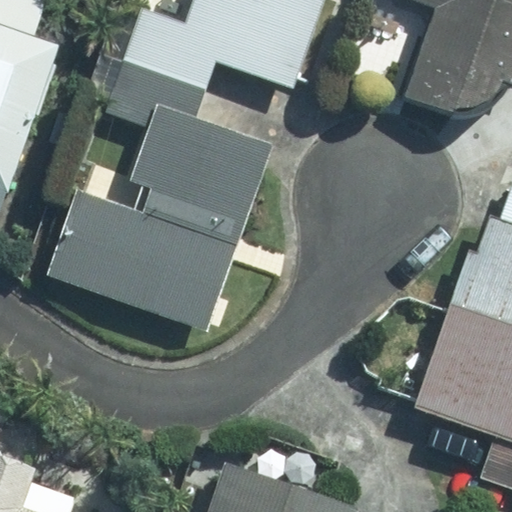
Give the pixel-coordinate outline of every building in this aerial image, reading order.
[(8,202),(59,51),(35,43),(49,1),(46,0),(0,0),(0,210),(3,201),(8,202)] [(293,89),(324,0),(194,0),(186,26),(225,39),(217,63),(293,89)] [(511,0),(395,0),(432,12),(397,114),(482,124),(511,81),(511,0)] [(225,39),(186,26),(141,10),(104,116),(146,132),(154,111),(192,124),(225,39)] [(141,214),(79,192),(48,279),(207,335),(272,153),(192,124),(154,111),(146,132),(127,185),(149,193),(141,214)] [(511,324),(511,181),(510,181),(496,220),(487,217),(473,259),(466,257),(448,303),(511,324)] [(511,324),(448,303),(410,410),(493,438),(477,483),(511,495),(511,324)] [(0,511),(76,511),(81,500),(38,485),(42,470),(0,455),(0,441),(7,423),(0,420),(0,511)] [(354,511),(226,466),(210,511),(354,511)]
